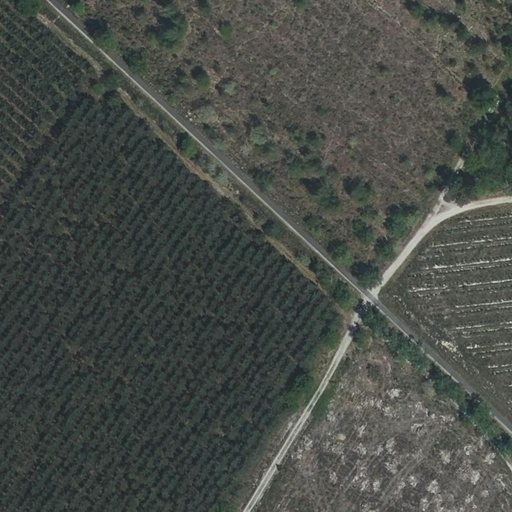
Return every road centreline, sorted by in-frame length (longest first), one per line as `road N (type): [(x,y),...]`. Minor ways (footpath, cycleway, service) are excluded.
road 1 (track): [(27,0),(364,317),(511,469)]
road 2 (track): [(247,511),(511,78)]
